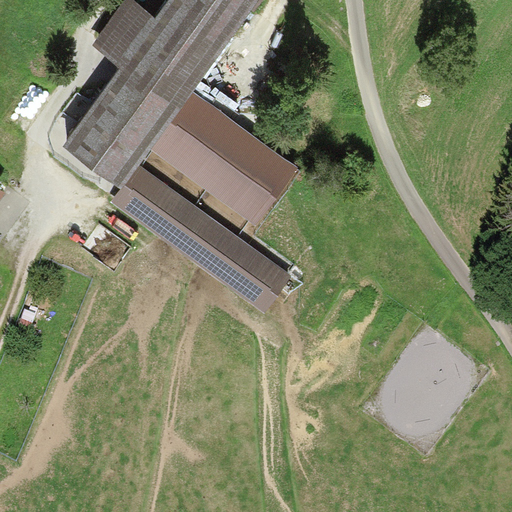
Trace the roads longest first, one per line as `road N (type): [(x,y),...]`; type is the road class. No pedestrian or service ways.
road 1 (track): [(511,342),(416,209),(366,102),(351,0)]
road 2 (track): [(0,342),(53,222)]
